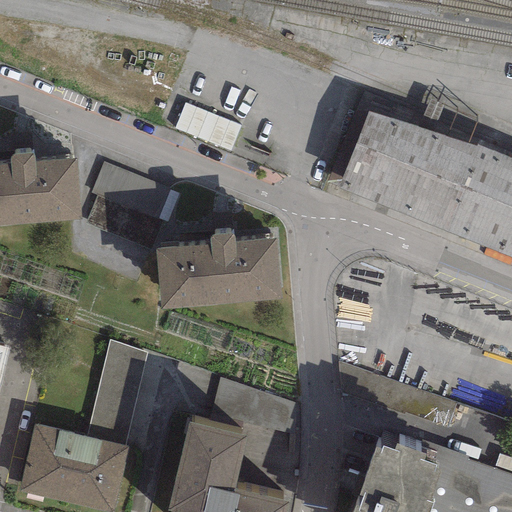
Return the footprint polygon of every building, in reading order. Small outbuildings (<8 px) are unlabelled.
[(230,146),(240,119),(182,99),(172,126),(230,146)] [(511,161),(478,147),(368,111),(334,195),(374,211),(376,204),(485,248),(511,258),(511,161)] [(31,153),(15,154),(13,155),(12,156),(10,157),(11,164),(0,164),(0,225),(82,219),(77,158),(36,162),(35,156),(34,154),(31,153)] [(179,192),(102,162),(90,193),(96,195),(85,224),(151,249),(162,220),(167,222),(179,192)] [(229,233),(214,235),(212,235),(210,236),(209,237),(209,244),(155,249),(160,310),(280,299),(275,238),(234,242),(234,236),(232,234),(229,233)] [(109,340),(85,436),(125,446),(146,352),(109,340)] [(455,403),(337,363),(339,395),(444,428),(455,403)] [(294,401),(220,379),(210,409),(284,432),(294,401)] [(169,511),(285,511),(288,503),(233,490),(246,436),(187,422),(166,511),(169,511)] [(34,424),(18,491),(107,511),(111,511),(127,446),(125,446),(85,436),(34,424)] [(381,450),(375,448),(352,511),(511,511),(511,475),(468,460),(469,457),(423,441),(420,453),(396,444),(392,450),(381,446),(381,450)]
